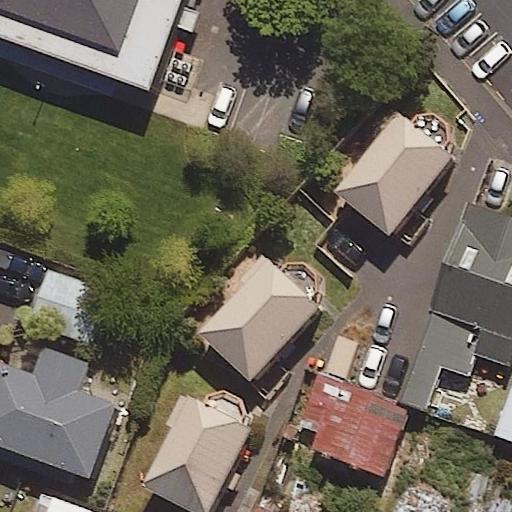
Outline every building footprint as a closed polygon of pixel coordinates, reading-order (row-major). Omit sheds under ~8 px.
[(0,0),(0,21),(153,74),(179,0),(0,0)] [(449,159),(456,151),(453,133),(442,123),(424,122),(414,132),(403,124),(341,204),(399,248),(460,168),(449,159)] [(511,373),(511,227),(476,214),(405,410),(429,419),(446,373),(473,383),(480,362),(511,373)] [(315,308),(323,299),(320,282),(311,273),(291,270),(283,279),(267,265),(242,293),(249,299),(206,347),(259,394),(327,319),(315,308)] [(112,295),(52,273),(32,327),(92,349),(112,295)] [(95,376),(31,352),(22,378),(4,371),(0,382),(0,456),(96,492),(123,418),(85,404),(95,376)] [(411,416),(318,383),(294,450),(387,483),(411,416)] [(223,511),(262,435),(189,399),(173,433),(183,438),(152,501),(175,511),(223,511)] [(511,403),(498,442),(511,446),(511,403)] [(69,511),(47,503),(43,511),(69,511)]
